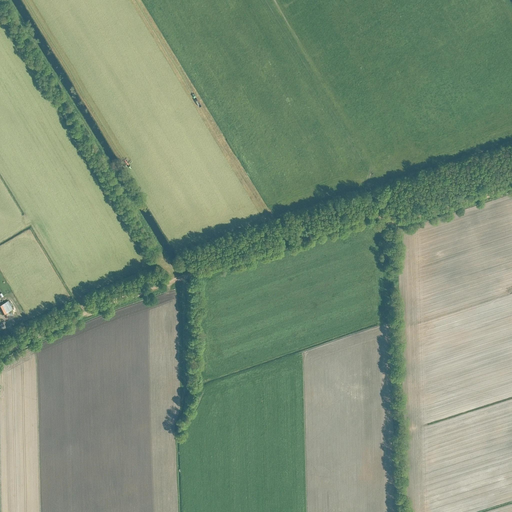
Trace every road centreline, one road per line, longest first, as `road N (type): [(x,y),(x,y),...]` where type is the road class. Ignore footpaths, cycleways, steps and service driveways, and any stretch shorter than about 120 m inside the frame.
road 1 (track): [(0,356),(176,280),(358,218),(399,220),(511,186)]
road 2 (track): [(389,511),(384,218)]
